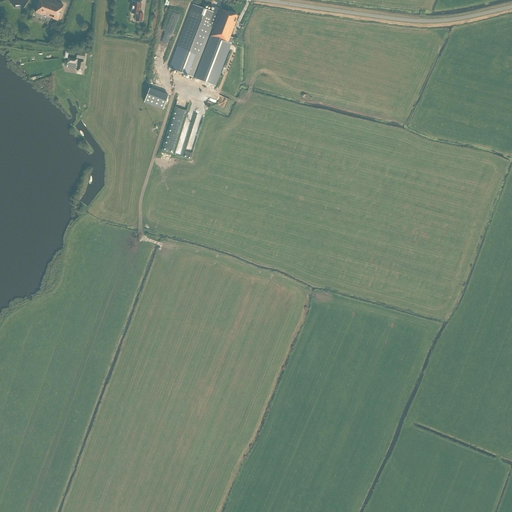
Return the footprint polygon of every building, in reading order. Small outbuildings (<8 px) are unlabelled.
[(37,7),(36,13),(43,15),(43,14),(53,18),(53,19),(58,21),(63,5),(56,3),(57,2),(52,0),(39,0),(37,7)] [(135,21),(142,22),(143,14),(140,13),(141,3),(133,2),(131,13),(136,14),(135,21)] [(233,21),(236,15),(221,9),(211,5),(210,9),(214,10),(213,12),(193,5),(190,11),(169,68),(218,87),(231,52),(219,47),(221,40),(226,42),(226,41),(229,42),(231,37),(228,36),(234,21),(233,21)] [(75,68),(76,68),(78,60),(68,58),(67,67),(75,68)] [(168,96),(150,88),(144,102),(163,110),(168,96)]
